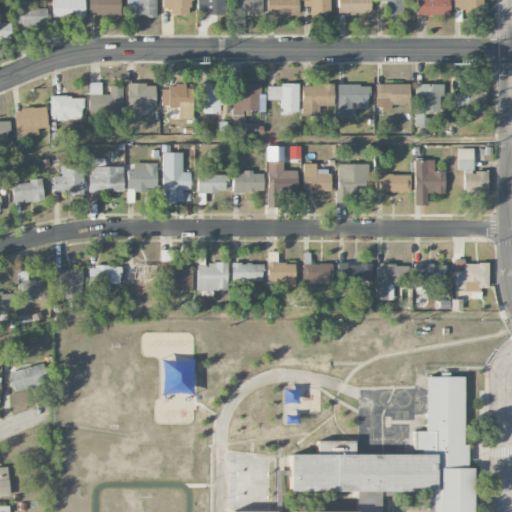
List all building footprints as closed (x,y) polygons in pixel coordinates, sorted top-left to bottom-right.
[(84,0),(51,0),(51,17),(84,17),(84,0)] [(120,15),(119,0),(87,0),(88,15),(120,15)] [(155,0),(126,0),(126,10),(134,10),(134,16),(155,17),(155,0)] [(162,0),(162,8),(170,8),(170,14),(190,15),(190,0),(162,0)] [(197,0),(197,11),(205,12),(205,15),(224,15),(224,0),(197,0)] [(261,14),(260,0),(231,0),(231,14),(261,14)] [(297,15),(297,0),(265,0),(266,15),(297,15)] [(312,13),(329,13),(329,0),(303,0),(303,6),(313,7),(312,13)] [(337,0),(338,14),(370,13),(369,0),(337,0)] [(375,0),(376,1),(385,1),(385,15),(403,15),(403,0),(375,0)] [(415,0),(415,16),(448,16),(448,0),(415,0)] [(453,0),(453,9),(481,10),(481,0),(453,0)] [(15,26),(45,25),(45,7),(15,8),(15,26)] [(0,38),(10,39),(10,22),(0,22),(0,38)] [(100,82),(88,82),(88,112),(122,112),(122,86),(108,86),(108,94),(100,94),(100,82)] [(233,113),(257,112),(257,83),(233,84),(233,113)] [(154,84),(127,84),(126,106),(154,107),(154,84)] [(297,85),(267,84),(267,100),(280,100),(279,113),(296,114),(297,85)] [(333,106),(333,84),(301,85),(301,115),(318,115),(318,106),(333,106)] [(409,105),(409,84),(375,84),(375,109),(390,109),(390,105),(409,105)] [(440,84),(415,84),(415,111),(440,111),(440,84)] [(203,114),(221,114),(221,85),(197,85),(197,107),(203,107),(203,114)] [(336,117),(352,117),(352,108),(367,109),(367,85),(336,85),(336,117)] [(178,119),(191,119),(191,87),(161,86),(161,107),(178,107),(178,119)] [(454,108),(464,108),(465,117),(484,117),(484,90),(465,90),(465,93),(453,93),(454,108)] [(82,96),(49,97),(50,120),(82,120),(82,96)] [(13,110),(16,137),(37,134),(37,129),(48,127),(45,106),(13,110)] [(414,113),(414,126),(426,126),(427,113),(414,113)] [(243,131),(243,116),(232,115),(232,130),(243,131)] [(0,142),(8,142),(7,120),(0,119),(0,142)] [(262,125),(244,125),(244,134),(262,135),(262,125)] [(282,170),(283,147),(267,146),(265,190),(295,192),(296,171),(282,170)] [(473,149),(457,148),(457,170),(463,170),(462,192),(486,193),(486,171),(472,171),(473,149)] [(189,172),(181,172),(181,152),(161,153),(161,190),(168,190),(168,202),(182,201),(182,190),(189,190),(189,172)] [(104,166),(104,159),(89,159),(88,192),(122,193),(122,167),(104,166)] [(444,193),(443,171),(433,171),(433,160),(413,160),(413,193),(444,193)] [(132,170),(126,170),(126,191),(156,191),(155,163),(132,163),(132,170)] [(315,163),(302,164),(302,192),(330,192),(329,171),(315,171),(315,163)] [(337,193),(366,193),(365,164),(337,164),(337,193)] [(60,165),(61,176),(53,176),(53,194),(82,194),(82,165),(60,165)] [(231,173),(232,193),(262,192),(262,172),(231,173)] [(408,193),(409,175),(375,175),(374,192),(408,193)] [(42,201),(41,180),(11,182),(12,203),(42,201)] [(302,281),(331,282),(331,264),(309,264),(309,253),(302,253),(302,281)] [(487,263),(463,263),(463,260),(455,259),(454,290),(487,290),(487,263)] [(191,266),(174,266),(174,261),(160,262),(160,276),(168,276),(169,290),(191,290),(191,266)] [(126,281),(155,281),(155,263),(126,263),(126,281)] [(227,263),(197,264),(197,296),(212,296),(212,291),(227,290),(227,263)] [(261,281),(261,263),(231,263),(231,282),(261,281)] [(283,288),(283,281),(293,281),(294,263),(266,263),(266,288),(283,288)] [(444,264),(413,263),(413,282),(444,283),(444,264)] [(370,283),(370,264),(337,264),(337,283),(370,283)] [(374,266),(375,301),(392,300),(391,282),(407,282),(407,265),(374,266)] [(109,292),(109,283),(119,284),(119,266),(88,266),(88,292),(109,292)] [(53,288),(59,288),(59,298),(81,298),(81,270),(54,269),(53,288)] [(17,271),(16,298),(47,299),(48,280),(26,279),(26,271),(17,271)] [(0,310),(12,310),(12,293),(0,293),(0,310)] [(12,393),(47,383),(41,364),(7,373),(12,393)] [(460,372),(215,379),(219,511),(402,511),(464,510),(460,372)] [(0,496),(8,496),(7,467),(0,467),(0,496)]
